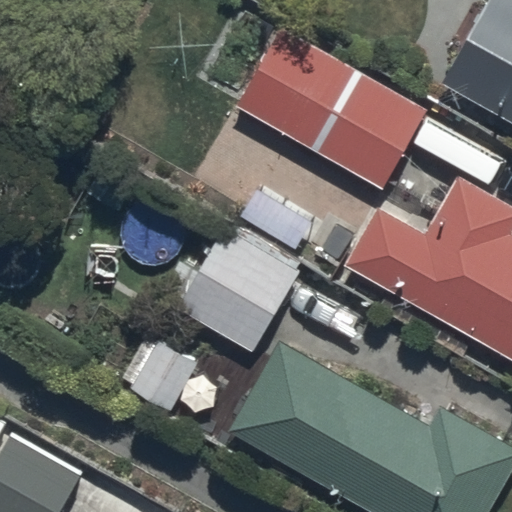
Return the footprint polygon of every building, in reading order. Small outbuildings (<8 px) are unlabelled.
[(511,123),(511,0),(495,0),(494,4),(486,0),(480,0),(446,62),(457,68),(446,87),(511,123)] [(385,188),(427,111),(282,31),(240,108),(385,188)] [(511,208),(458,180),(429,236),(382,211),(349,273),(505,356),(496,373),(508,380),(511,373),(511,208)] [(178,307),(254,354),(302,273),(227,227),(178,307)] [(370,511),(492,511),(511,474),(511,445),(446,408),(435,428),(280,342),(229,433),(370,511)] [(199,367),(160,343),(131,392),(168,416),(199,367)] [(64,511),(83,477),(11,438),(0,458),(0,511),(64,511)]
